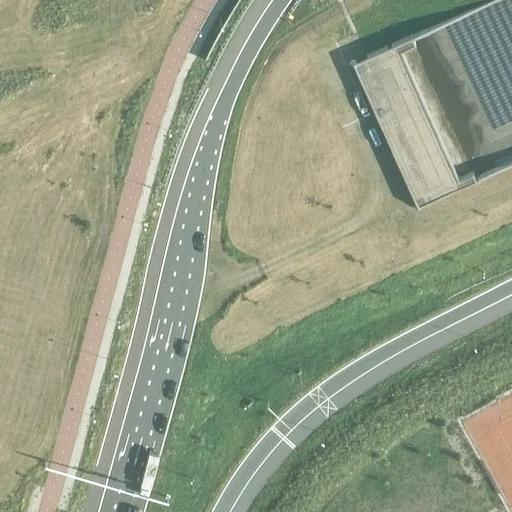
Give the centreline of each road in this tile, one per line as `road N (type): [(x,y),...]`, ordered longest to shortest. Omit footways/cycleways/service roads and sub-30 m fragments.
road 1 (motorway): [(0,325),(311,163),(511,74)]
road 2 (motorway): [(511,26),(291,121),(0,275)]
road 3 (motorway): [(0,431),(511,188)]
road 4 (motorway): [(0,358),(511,118)]
road 5 (motorway): [(280,0),(243,61),(208,147),(120,511)]
road 6 (motorway): [(464,0),(0,222)]
road 7 (motorway): [(412,0),(0,195)]
road 8 (motorway): [(220,511),(259,454),(318,395),(511,286)]
